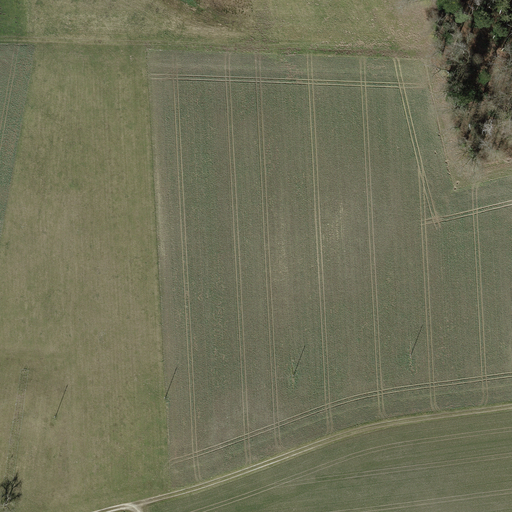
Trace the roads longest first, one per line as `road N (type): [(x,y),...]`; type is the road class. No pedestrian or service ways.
road 1 (track): [(0,36),(413,50)]
road 2 (track): [(116,511),(367,427),(511,408)]
